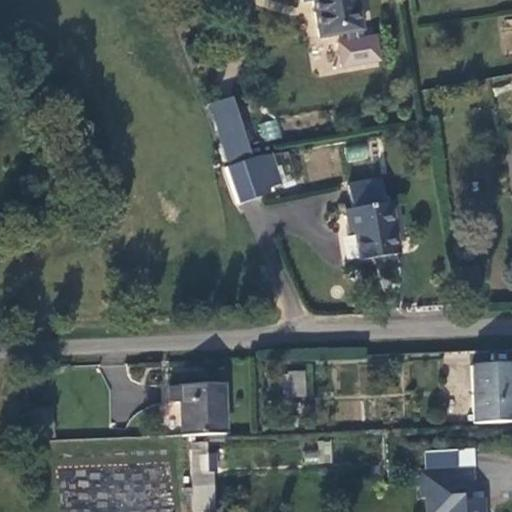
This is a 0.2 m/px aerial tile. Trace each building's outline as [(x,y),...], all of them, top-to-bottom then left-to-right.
[(355,30),(350,0),(298,0),(298,1),(302,0),(307,0),(313,37),(355,30)] [(7,29),(0,30),(0,43),(11,40),(7,29)] [(244,166),(238,148),(226,152),(232,170),(244,166)] [(273,172),(261,177),(272,206),(284,201),(273,172)] [(243,221),(273,210),(272,206),(261,177),(260,175),(230,186),(243,221)] [(345,210),(339,211),(342,233),(348,232),(352,261),(392,255),(384,203),(379,204),(375,180),(341,186),(345,210)] [(467,367),(468,424),(509,422),(508,365),(467,367)] [(297,397),(297,375),(283,375),(283,397),(297,397)] [(219,435),(220,385),(177,385),(176,386),(166,386),(166,401),(177,401),(176,437),(219,435)] [(37,408),(26,409),(28,437),(39,436),(37,408)] [(191,450),(192,475),(207,475),(206,450),(191,450)] [(207,475),(192,475),(193,488),(207,488),(207,475)] [(477,511),(477,501),(438,503),(438,511),(477,511)]
